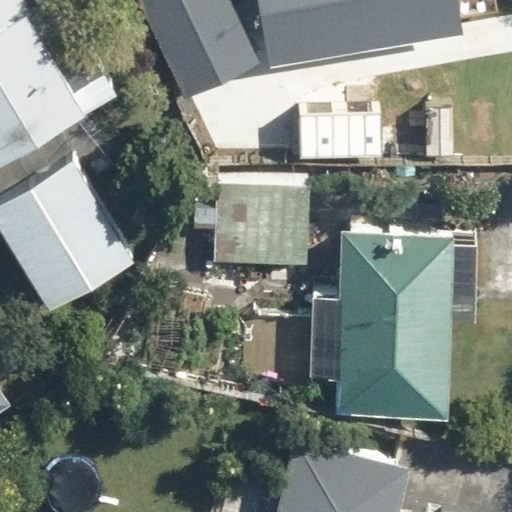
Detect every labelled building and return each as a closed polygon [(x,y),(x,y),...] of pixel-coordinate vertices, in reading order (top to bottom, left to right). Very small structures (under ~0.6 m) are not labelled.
[(67,0),(0,0),(0,134),(109,70),(67,0)] [(135,0),(158,44),(218,13),(211,0),(135,0)] [(456,0),(257,0),(264,48),(459,21),(456,0)] [(68,150),(0,192),(0,225),(46,299),(129,246),(68,150)] [(215,170),(210,251),(305,256),(309,175),(215,170)] [(451,228),(452,200),(339,196),(337,282),(310,281),(307,364),(334,365),(333,402),(445,406),(448,307),(472,307),(475,229),(451,228)] [(402,511),(392,510),(407,445),(289,419),(277,478),(233,469),(223,511),(402,511)]
